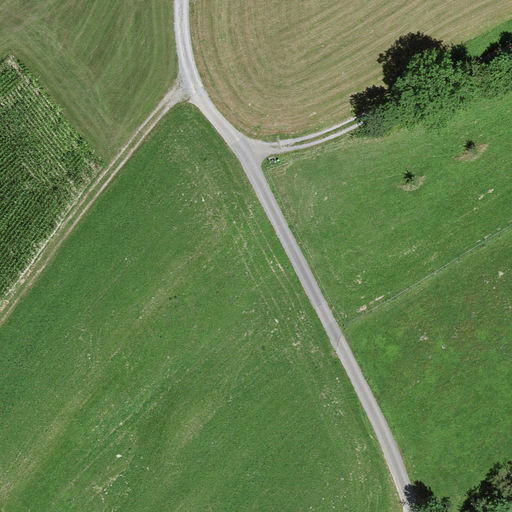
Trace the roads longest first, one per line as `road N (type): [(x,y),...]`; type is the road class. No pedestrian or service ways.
road 1 (residential): [(411,511),(385,441),(242,151),(187,89)]
road 2 (track): [(511,48),(339,124),(242,151)]
